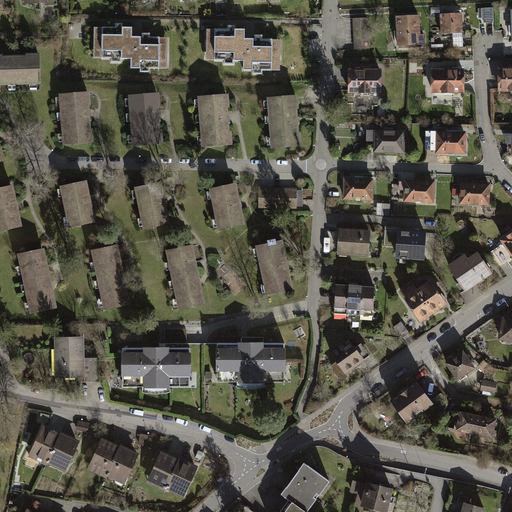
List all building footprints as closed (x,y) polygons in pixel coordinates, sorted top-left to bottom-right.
[(485,9),(486,24),(495,23),(495,9),(485,9)] [(463,12),(441,13),(442,32),(464,31),(463,12)] [(397,13),(397,45),(421,44),(420,13),(397,13)] [(353,18),(354,48),(369,48),(368,17),(353,18)] [(167,66),(167,35),(149,35),(149,31),(142,31),(142,34),(131,34),(131,24),(122,24),(122,21),(116,21),(116,25),(95,25),(94,55),(111,55),(111,59),(120,59),(120,55),(130,55),(130,65),(140,65),(140,69),(150,69),(150,66),(167,66)] [(280,68),(280,37),(263,36),(263,33),(256,33),(256,36),(244,36),(244,26),(235,26),(235,23),(230,23),(230,27),(208,27),(207,57),(225,58),(224,62),(235,62),(235,57),(243,57),(243,67),(253,67),(253,72),(264,72),(264,68),(280,68)] [(0,55),(0,84),(42,84),(42,55),(0,55)] [(348,66),(347,89),(382,90),(383,67),(348,66)] [(432,66),(432,90),(466,90),(466,66),(432,66)] [(511,67),(498,68),(498,90),(511,90),(511,67)] [(199,95),(203,145),(233,143),(229,93),(199,95)] [(130,96),(134,146),(164,144),(160,94),(130,96)] [(269,97),(273,146),(303,144),(301,118),(299,94),(269,97)] [(61,97),(64,147),(94,144),(91,95),(61,97)] [(377,131),(376,154),(406,155),(406,132),(377,131)] [(506,143),(511,143),(511,153),(511,131),(503,132),(506,143)] [(437,134),(436,156),(468,157),(469,135),(437,134)] [(344,177),(344,199),(373,200),(374,177),(344,177)] [(399,189),(404,189),(404,199),(404,201),(435,203),(437,179),(405,177),(405,181),(400,180),(400,184),(399,189)] [(62,186),(69,231),(96,226),(89,182),(62,186)] [(461,182),(460,203),(491,205),(492,183),(461,182)] [(214,188),(222,232),(249,228),(241,183),(214,188)] [(137,189),(145,233),(172,228),(164,184),(137,189)] [(399,189),(400,184),(392,184),(392,198),(404,199),(404,189),(399,189)] [(0,187),(0,232),(23,229),(15,185),(0,187)] [(260,189),(259,208),(296,209),(297,190),(260,189)] [(390,203),(377,203),(377,214),(389,214),(390,203)] [(338,227),(336,252),(369,254),(371,229),(338,227)] [(396,246),(396,257),(425,258),(426,229),(398,227),(397,230),(396,246)] [(396,246),(397,230),(385,230),(384,245),(396,246)] [(511,256),(511,231),(500,239),(503,243),(511,256)] [(259,247),(269,296),(294,291),(284,242),(259,247)] [(500,265),(511,257),(511,256),(503,243),(491,251),(500,265)] [(94,253),(105,310),(130,305),(119,248),(94,253)] [(167,253),(179,310),(204,306),(192,248),(167,253)] [(373,258),(381,258),(381,249),(373,248),(373,258)] [(19,255),(30,313),(55,308),(44,250),(19,255)] [(466,250),(448,262),(465,289),(493,271),(479,250),(470,256),(466,250)] [(431,281),(419,290),(412,280),(399,290),(406,300),(407,300),(422,322),(447,304),(431,281)] [(336,282),(334,313),(374,315),(376,285),(366,284),(336,282)] [(511,319),(504,318),(500,340),(511,342),(511,319)] [(401,321),(394,326),(402,338),(409,333),(401,321)] [(330,366),(341,382),(349,376),(347,373),(370,355),(361,343),(357,346),(350,337),(329,352),(336,361),(330,366)] [(57,339),(57,374),(83,374),(82,339),(57,339)] [(265,381),(284,381),(284,342),(264,342),(264,340),(237,340),(237,343),(217,343),(217,381),(237,381),(237,386),(244,387),(251,387),(258,387),(265,385),(265,381)] [(171,381),(190,381),(190,348),(123,348),(123,381),(143,381),(143,385),(149,387),(156,387),(164,386),(170,385),(171,381)] [(446,367),(458,383),(477,369),(465,353),(446,367)] [(99,358),(89,358),(89,381),(99,381),(99,358)] [(483,392),(497,393),(498,382),(484,381),(483,392)] [(392,404),(406,424),(434,405),(419,385),(392,404)] [(460,410),(456,430),(493,437),(497,418),(482,414),(460,410)] [(49,463),(64,471),(80,440),(62,432),(62,433),(42,424),(27,456),(47,465),(49,463)] [(122,443),(121,446),(102,437),(87,470),(107,479),(109,476),(125,484),(141,452),(122,443)] [(167,491),(185,500),(200,468),(182,458),(180,461),(162,452),(147,483),(166,493),(167,491)] [(282,493),(289,498),(307,511),(316,498),(314,497),(317,492),(320,494),(330,480),(308,464),(302,472),(299,470),(282,493)] [(361,483),(354,508),(362,510),(363,504),(386,511),(392,488),(368,482),(368,485),(361,483)] [(308,511),(307,511),(289,498),(278,511),(308,511)] [(253,511),(237,500),(224,511),(253,511)] [(485,511),(487,508),(466,503),(464,511),(485,511)]
